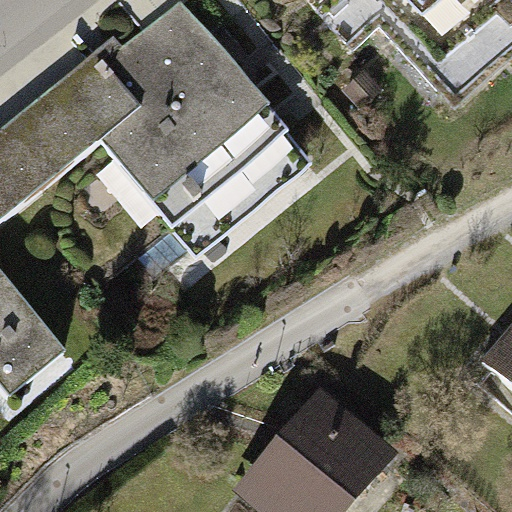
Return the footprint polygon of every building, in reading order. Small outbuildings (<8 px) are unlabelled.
[(511,0),(299,0),(349,56),(380,30),(455,110),(511,69),(511,0)] [(311,173),(183,14),(124,60),(251,215),(311,173)] [(124,60),(117,51),(0,147),(0,158),(38,207),(109,153),(199,257),(251,215),(124,60)] [(0,238),(38,207),(0,158),(0,395),(16,414),(72,371),(0,274),(0,238)] [(511,328),(480,365),(511,392),(511,328)] [(366,511),(403,467),(323,401),(236,506),(243,511),(366,511)]
